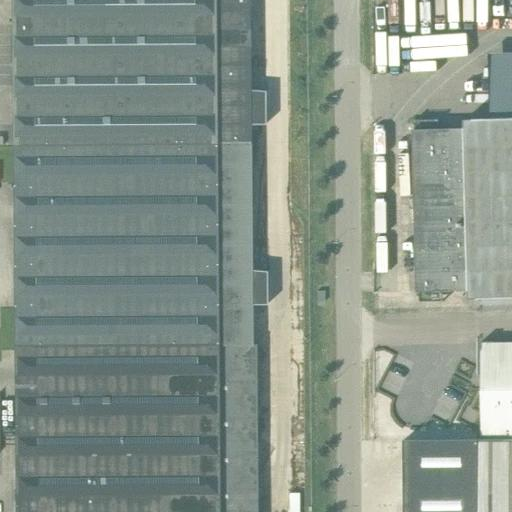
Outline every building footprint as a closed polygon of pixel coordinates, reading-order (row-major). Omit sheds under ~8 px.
[(251,342),(251,305),(266,305),(266,270),(250,270),(249,125),(265,125),(264,92),(264,90),(248,90),(247,0),(11,0),(16,511),(238,511),(252,487),(237,479),(252,453),(237,445),(252,419),(237,411),(251,385),(237,376),(251,351),(251,350),(251,342)] [(465,129),(413,130),(413,135),(415,216),(417,292),(469,291),(469,299),(489,298),(511,297),(511,119),(489,120),(465,120),(465,129)] [(511,344),(480,345),(481,440),(511,439),(511,344)] [(511,511),(511,439),(481,440),(481,441),(482,511),(511,511)] [(402,443),(403,511),(482,511),(481,441),(402,442),(402,443)]
